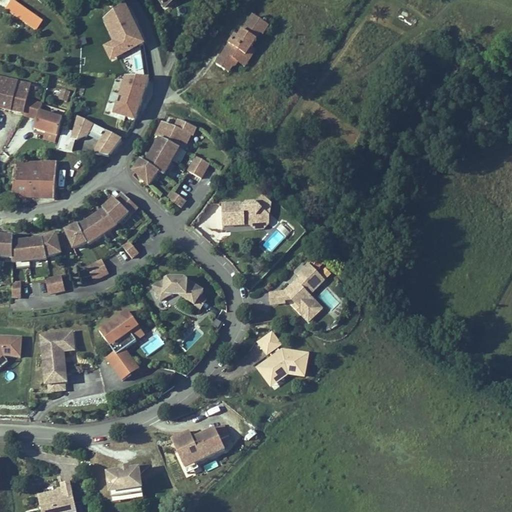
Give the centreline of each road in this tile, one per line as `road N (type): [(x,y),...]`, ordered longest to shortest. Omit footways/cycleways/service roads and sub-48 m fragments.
road 1 (residential): [(110,173),(228,286),(234,319),(223,350),(193,386),(131,422),(71,433),(0,430)]
road 2 (track): [(511,381),(475,368),(393,307),(292,196),(221,133),(190,107),(156,97)]
road 3 (residential): [(110,173),(156,97),(153,53),(131,0)]
road 4 (residential): [(0,215),(51,212),(110,173)]
